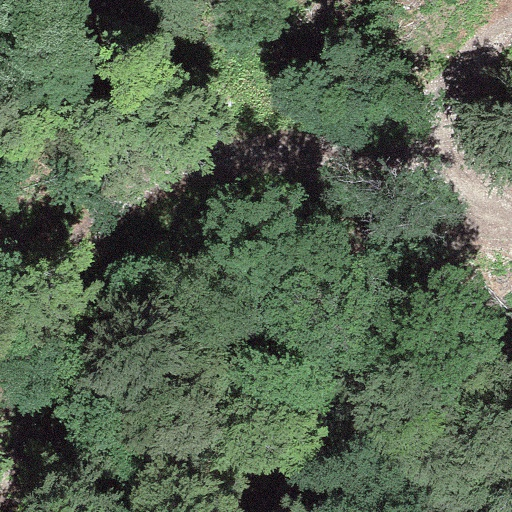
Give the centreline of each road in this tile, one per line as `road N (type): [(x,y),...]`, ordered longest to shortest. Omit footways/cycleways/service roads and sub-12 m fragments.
road 1 (track): [(447,161),(325,148),(263,151),(216,161),(120,203),(53,299),(19,412),(8,511)]
road 2 (track): [(511,23),(474,56),(447,109),(444,135),(447,161),(466,188),(511,214)]
